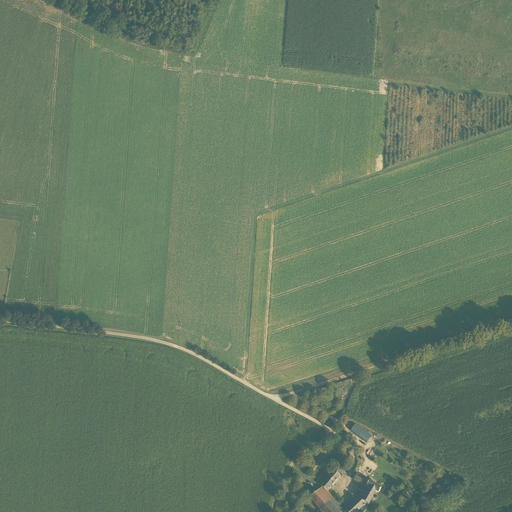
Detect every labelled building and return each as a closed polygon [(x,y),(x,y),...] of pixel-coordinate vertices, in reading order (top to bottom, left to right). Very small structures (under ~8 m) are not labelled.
[(351,431),(367,443),(372,436),(356,424),(351,431)] [(340,476),(334,470),(333,470),(320,485),(327,491),(340,476)] [(366,486),(369,481),(357,474),(354,479),(366,486)] [(367,487),(375,491),(378,493),(381,488),(369,481),(366,486),(367,487)] [(375,491),(367,487),(360,500),(369,505),(375,491)] [(319,490),(320,490),(319,489),(309,498),(309,499),(310,499),(320,510),(329,502),(319,490)] [(329,502),(320,510),(321,511),(341,511),(345,509),(340,504),(339,504),(334,498),(329,502)] [(358,499),(346,511),(363,511),(364,511),(365,511),(368,507),(369,505),(360,500),(358,499)]
